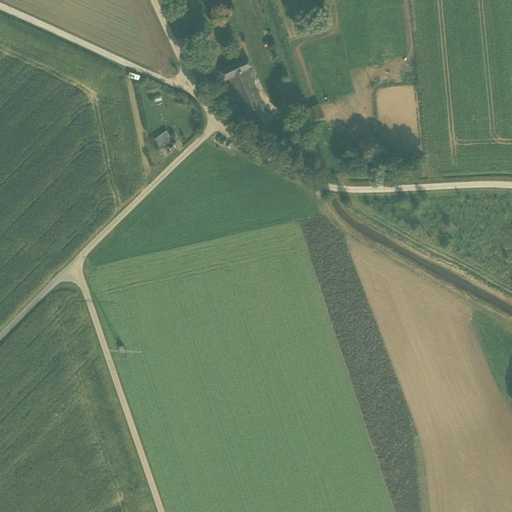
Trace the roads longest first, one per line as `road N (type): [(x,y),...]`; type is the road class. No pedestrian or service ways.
road 1 (unclassified): [(74,264),(161,511)]
road 2 (unclassified): [(213,123),(74,264)]
road 3 (track): [(511,185),(320,184)]
road 4 (unclassified): [(153,0),(213,123)]
road 5 (unclassified): [(320,184),(213,123)]
